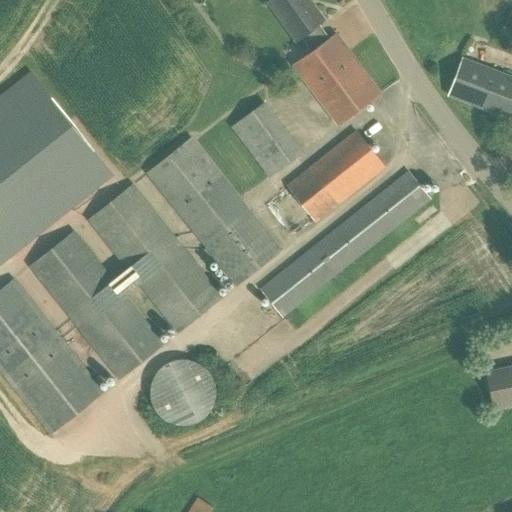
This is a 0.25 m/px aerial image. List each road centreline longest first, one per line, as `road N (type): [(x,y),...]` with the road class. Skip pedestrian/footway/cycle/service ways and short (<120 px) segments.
road 1 (unclassified): [(511,213),(364,0)]
road 2 (track): [(0,413),(17,437),(56,450),(128,432),(151,445),(174,479)]
